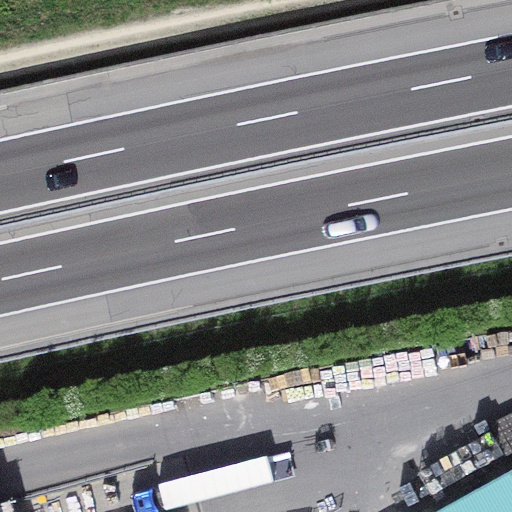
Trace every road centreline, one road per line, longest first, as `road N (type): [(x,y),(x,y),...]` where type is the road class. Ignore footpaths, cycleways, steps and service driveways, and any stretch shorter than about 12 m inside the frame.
road 1 (motorway): [(0,292),(511,182)]
road 2 (motorway): [(511,83),(275,125),(0,187)]
road 3 (track): [(334,0),(0,70)]
